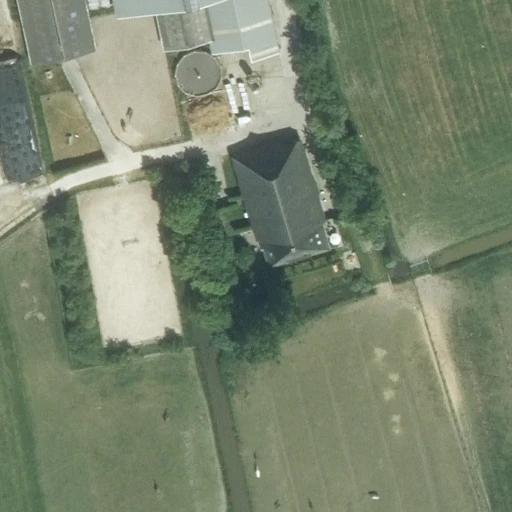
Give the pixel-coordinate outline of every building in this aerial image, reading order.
[(20,0),(34,62),(96,49),(85,0),(20,0)] [(210,39),(213,53),(248,45),(251,58),(278,52),(267,0),(113,0),(117,12),(156,4),(165,49),(210,39)] [(221,77),(221,66),(215,56),(205,51),(195,50),(184,54),(178,63),(175,74),(178,84),(186,92),(197,95),(208,94),(217,87),(221,77)] [(0,88),(0,158),(3,172),(43,164),(27,83),(0,88)] [(270,263),(327,246),(320,222),(324,221),(300,139),(281,145),(280,142),(234,156),(261,249),(265,247),(270,263)] [(202,176),(211,174),(209,163),(200,165),(202,176)] [(221,224),(217,211),(205,215),(209,227),(221,224)]
